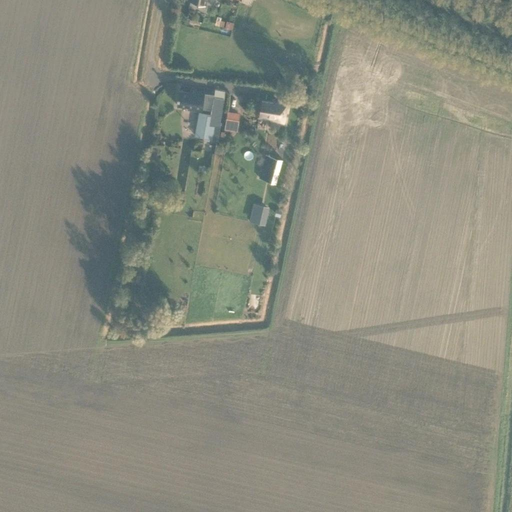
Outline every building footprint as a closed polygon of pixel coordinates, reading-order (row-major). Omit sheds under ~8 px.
[(179,89),(177,104),(189,106),(188,108),(199,110),(202,110),(202,107),(212,108),(211,112),(210,119),(216,120),(220,121),(223,101),(213,99),(214,94),(204,92),(205,90),(191,88),(191,91),(179,89)] [(284,121),(287,102),(274,99),(273,102),(262,100),(259,115),(271,117),(270,119),(284,121)] [(237,131),(240,111),(227,109),(224,129),(237,131)] [(197,121),(194,135),(213,138),(215,125),(216,120),(210,119),(209,124),(197,121)] [(267,154),(260,177),(276,181),(282,158),(280,157),(280,158),(274,156),(267,154)] [(259,205),(256,219),(264,221),(267,207),(259,205)] [(258,305),(260,294),(254,293),(251,304),(258,305)]
